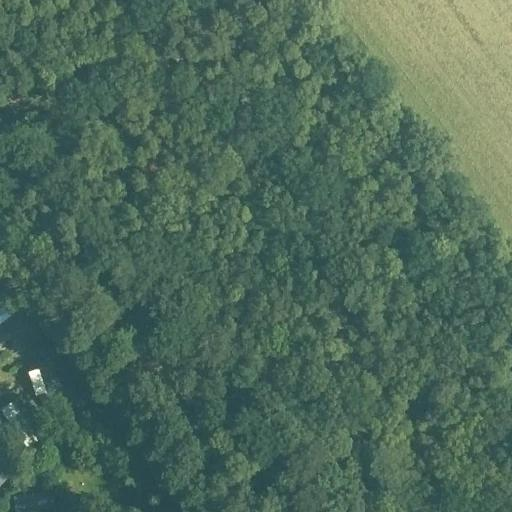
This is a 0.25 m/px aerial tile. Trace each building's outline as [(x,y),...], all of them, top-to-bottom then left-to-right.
[(0,351),(29,332),(19,317),(0,330),(0,351)] [(34,397),(62,382),(54,368),(26,383),(34,397)] [(34,458),(45,453),(23,406),(11,412),(34,458)] [(0,479),(0,499),(8,484),(0,479)] [(23,511),(61,511),(60,501),(23,507),(23,511)]
